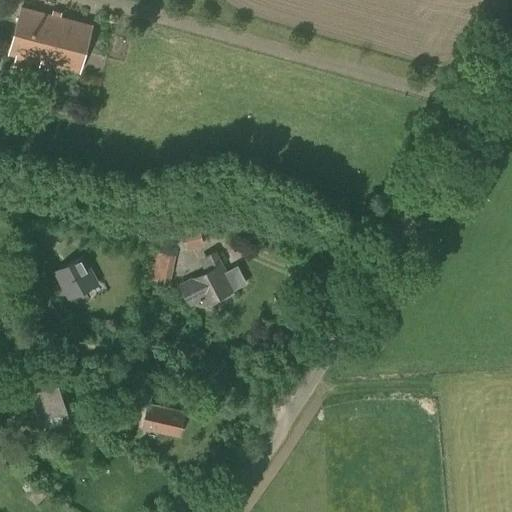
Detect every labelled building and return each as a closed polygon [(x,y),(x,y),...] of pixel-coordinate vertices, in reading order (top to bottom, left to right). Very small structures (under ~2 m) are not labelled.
[(16,55),(12,70),(36,76),(40,61),(80,71),(92,24),(21,6),(9,53),(16,55)] [(155,276),(177,277),(177,249),(155,249),(155,276)] [(216,252),(207,256),(213,269),(208,271),(206,272),(181,285),(190,302),(200,297),(201,299),(203,298),(205,302),(246,282),(238,267),(226,273),(216,252)] [(86,258),(55,274),(68,300),(99,284),(86,258)] [(62,384),(31,394),(39,420),(70,409),(62,384)] [(143,426),(178,434),(183,411),(148,403),(143,426)]
